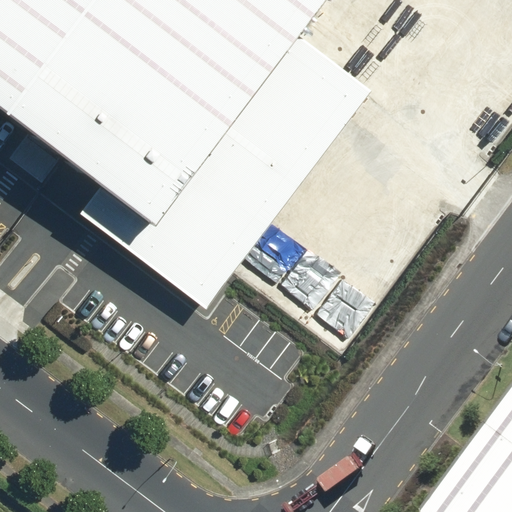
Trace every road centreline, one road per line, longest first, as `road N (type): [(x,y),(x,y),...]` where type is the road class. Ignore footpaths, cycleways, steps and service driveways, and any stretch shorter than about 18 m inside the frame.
road 1 (unclassified): [(511,267),(324,511)]
road 2 (secondary): [(170,511),(0,382)]
